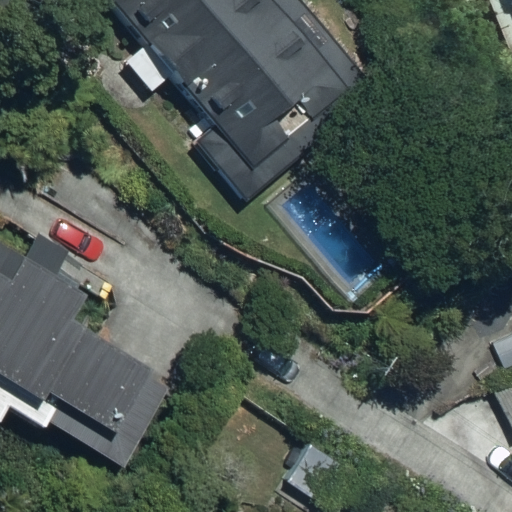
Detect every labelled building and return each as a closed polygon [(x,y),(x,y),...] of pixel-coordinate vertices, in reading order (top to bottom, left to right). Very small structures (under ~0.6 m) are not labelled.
[(179,151),(228,213),(358,108),(272,0),(86,0),(129,54),(112,67),(136,99),(152,87),(194,140),(179,151)] [(477,0),(483,0),(511,77),(511,0),(450,0),(454,9),(477,0)] [(511,331),(511,333),(511,137),(501,157),(511,163),(511,331)] [(0,431),(103,490),(156,399),(91,363),(114,322),(0,254),(0,431)] [(511,378),(484,392),(510,448),(511,447),(511,378)] [(271,496),(295,511),(320,511),(341,480),(300,452),(271,496)]
